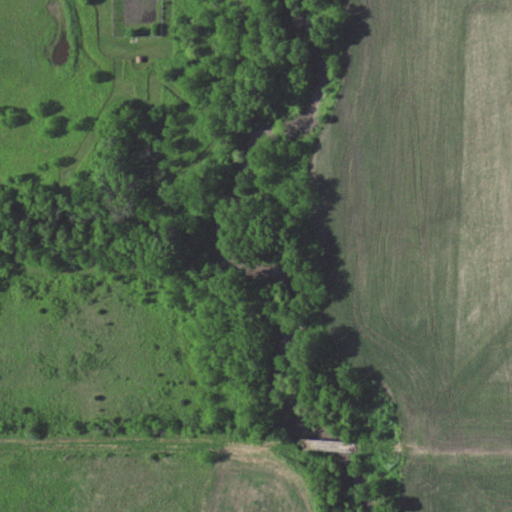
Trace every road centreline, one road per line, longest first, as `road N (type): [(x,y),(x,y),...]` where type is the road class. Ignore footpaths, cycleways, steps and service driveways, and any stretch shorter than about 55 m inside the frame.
road 1 (residential): [(298,444),(0,441)]
road 2 (residential): [(511,449),(372,448)]
